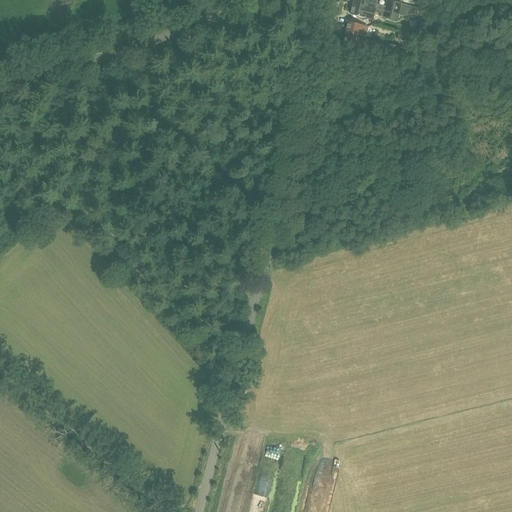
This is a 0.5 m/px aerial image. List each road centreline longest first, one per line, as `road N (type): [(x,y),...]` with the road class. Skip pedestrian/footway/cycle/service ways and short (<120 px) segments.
road 1 (unclassified): [(198,511),(334,0)]
road 2 (unclassified): [(0,78),(81,63),(264,0)]
